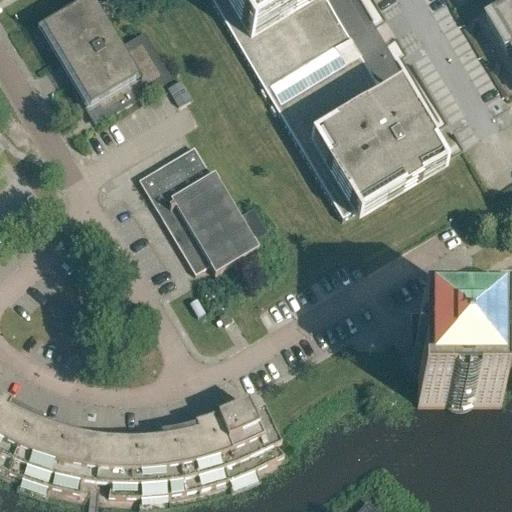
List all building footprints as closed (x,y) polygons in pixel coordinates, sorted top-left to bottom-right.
[(324,0),(207,0),(343,226),(442,167),(398,93),(383,102),(360,64),(357,66),(346,49),(350,47),(323,1),(324,0)] [(120,55),(90,5),(36,37),(36,38),(42,35),(89,114),(96,109),(97,110),(104,122),(168,84),(143,42),(120,55)] [(511,57),(511,17),(494,28),(511,57)] [(214,281),(259,255),(215,180),(211,182),(195,154),(139,187),(195,281),(209,273),(212,278),(214,281)] [(233,326),(227,317),(220,322),(225,331),(233,326)] [(418,402),(418,409),(502,409),(502,395),(502,379),(502,326),(418,326),(418,402)] [(0,474),(15,481),(31,487),(47,492),(64,496),(65,497),(79,499),(79,490),(79,487),(94,489),(95,490),(101,490),(110,491),(108,503),(122,503),(123,503),(127,503),(138,503),(151,503),(163,502),(175,500),(186,498),(198,495),(227,487),(241,481),(255,475),(274,467),(283,462),(276,452),(281,450),(263,414),(252,419),(247,409),(240,412),(233,416),(228,418),(221,421),(215,423),(210,425),(203,428),(198,429),(192,431),(189,432),(186,433),(182,433),(179,434),(173,435),(161,437),(154,438),(148,439),(142,439),(136,439),(129,439),(127,439),(121,439),(114,439),(114,446),(101,444),(86,443),(87,436),(72,433),(66,431),(60,429),(54,427),(48,425),(42,423),(36,421),(31,418),(24,415),(20,413),(14,410),(8,407),(0,401),(0,474)]
